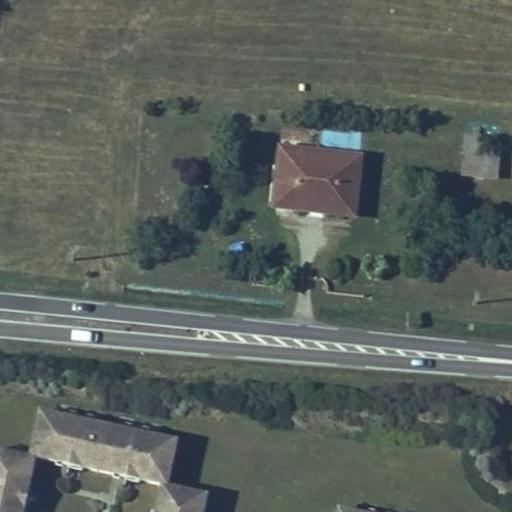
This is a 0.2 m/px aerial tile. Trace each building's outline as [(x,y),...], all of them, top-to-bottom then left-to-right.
[(500,150),(478,147),(479,129),(463,129),(461,166),(498,170),(500,150)] [(273,200),(355,209),(363,154),(282,145),(273,200)] [(180,433),(31,405),(22,451),(0,446),(0,511),(14,511),(21,482),(27,483),(33,453),(55,457),(56,451),(81,456),(80,462),(113,469),(114,463),(138,468),(137,473),(160,477),(153,510),(159,511),(158,511),(200,511),(206,486),(170,480),(180,433)] [(81,456),(56,451),(55,457),(80,462),(81,456)] [(137,473),(138,468),(114,463),(113,469),(137,473)] [(20,511),(27,483),(21,482),(14,511),(20,511)] [(380,511),(329,502),(326,511),(380,511)]
